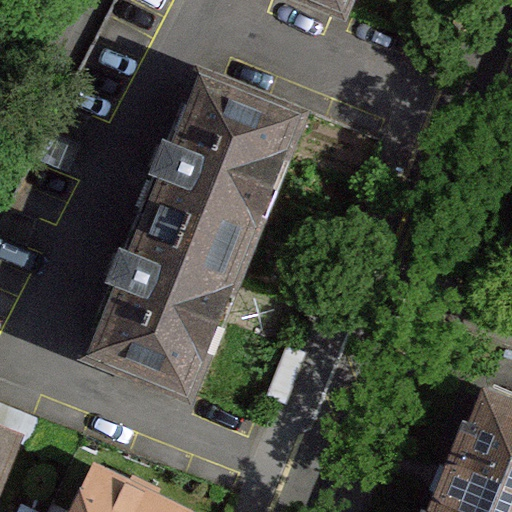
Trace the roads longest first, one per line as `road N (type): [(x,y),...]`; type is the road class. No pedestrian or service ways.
road 1 (tertiary): [(297,511),(494,0)]
road 2 (residential): [(81,0),(0,153)]
